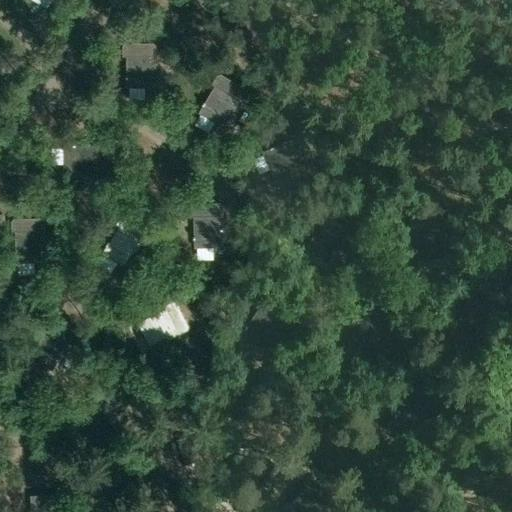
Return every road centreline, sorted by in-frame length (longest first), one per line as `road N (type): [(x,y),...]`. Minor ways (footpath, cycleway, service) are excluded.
road 1 (unknown): [(373,511),(460,405),(463,367),(454,328),(419,297),(382,289),(344,295),(330,313)]
road 2 (track): [(511,134),(283,0)]
